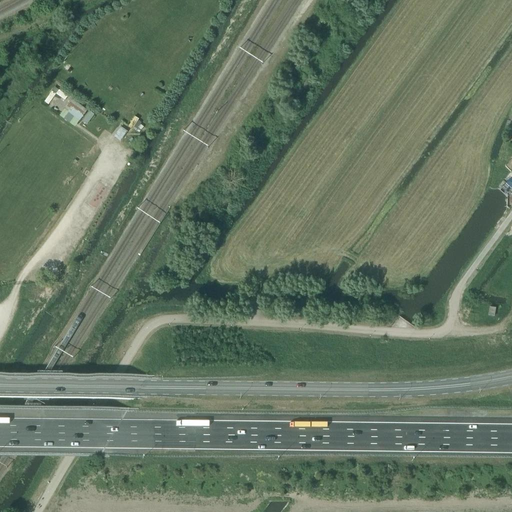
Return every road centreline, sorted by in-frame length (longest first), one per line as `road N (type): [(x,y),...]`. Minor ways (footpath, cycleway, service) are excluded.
road 1 (unclassified): [(35,511),(151,326),(165,320),(441,333),(463,281),(511,213)]
road 2 (secondary): [(511,379),(395,391),(0,386)]
road 3 (motorway): [(511,438),(0,433)]
